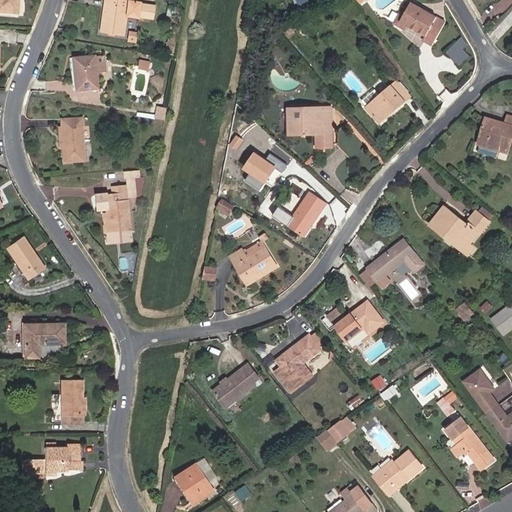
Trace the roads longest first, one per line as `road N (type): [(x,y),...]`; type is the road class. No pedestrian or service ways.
road 1 (residential): [(126,341),(230,323),(297,294),(381,182),(495,69)]
road 2 (residential): [(55,0),(22,76),(11,131),(16,156),(126,341)]
road 3 (residential): [(126,341),(118,457),(136,511)]
